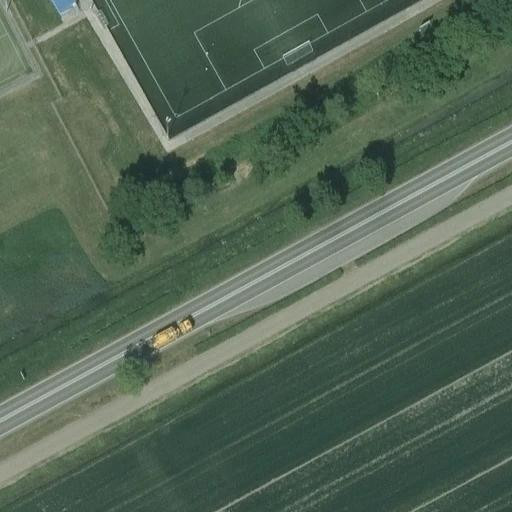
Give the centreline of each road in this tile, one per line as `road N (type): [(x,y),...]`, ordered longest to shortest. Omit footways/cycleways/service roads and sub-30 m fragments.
road 1 (unclassified): [(511,196),(0,475)]
road 2 (trunk): [(511,151),(0,426)]
